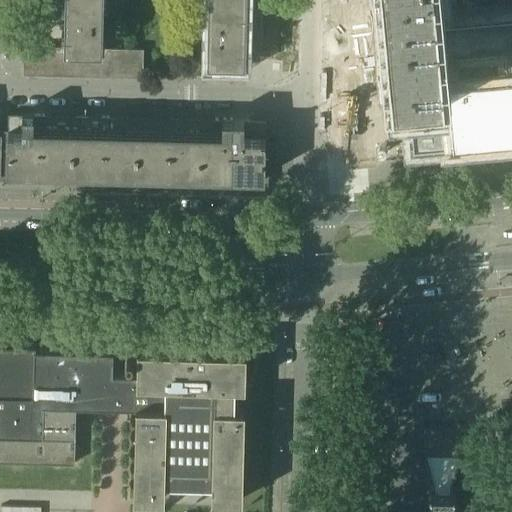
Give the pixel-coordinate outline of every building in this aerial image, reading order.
[(102,0),(65,0),(65,13),(62,13),(62,22),(65,23),(64,46),(77,46),(90,47),(101,47),(102,0)] [(245,0),(208,0),(207,62),(244,63),(245,0)] [(376,0),(384,85),(405,83),(411,144),(504,136),(511,134),(511,8),(444,15),(442,0),(376,0)] [(24,72),(37,72),(38,45),(25,45),(24,72)] [(51,46),(38,45),(37,72),(51,72),(51,46)] [(64,46),(51,46),(51,72),(64,73),(64,46)] [(77,46),(64,46),(64,73),(76,73),(77,46)] [(90,47),(77,46),(76,73),(89,73),(90,47)] [(101,47),(90,47),(89,73),(101,74),(101,47)] [(115,47),(101,47),(101,74),(115,74),(115,47)] [(128,48),(115,47),(115,74),(127,74),(128,48)] [(141,48),(128,48),(127,74),(140,75),(141,48)] [(8,113),(6,169),(220,175),(231,175),(264,176),(265,120),(243,119),(243,118),(222,118),(221,130),(214,129),(215,118),(40,114),(40,125),(33,125),(33,113),(22,113),(22,114),(8,113)] [(242,499),(244,407),(234,407),(234,384),(244,384),(245,349),(137,346),(136,367),(137,371),(112,371),(112,349),(35,347),(35,343),(0,342),(0,461),(74,463),(76,404),(135,406),(133,496),(164,497),(164,481),(209,482),(211,482),(210,498),(242,499)] [(450,492),(449,492),(432,491),(430,490),(428,492),(429,493),(423,511),(421,511),(458,511),(453,494),(455,493),(453,490),(450,492)]
